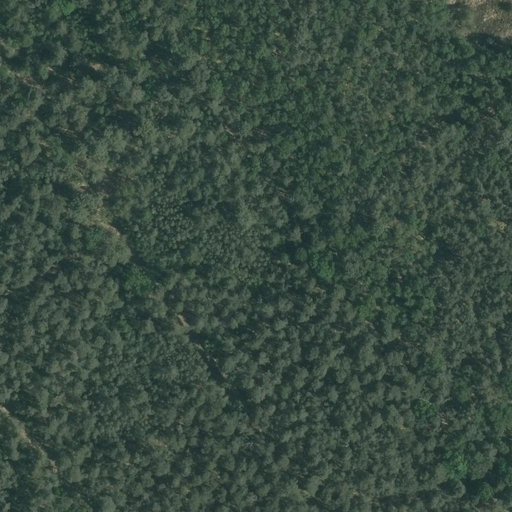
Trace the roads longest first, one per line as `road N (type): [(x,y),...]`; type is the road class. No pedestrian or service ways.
road 1 (track): [(134,0),(511,507)]
road 2 (track): [(148,270),(5,63)]
